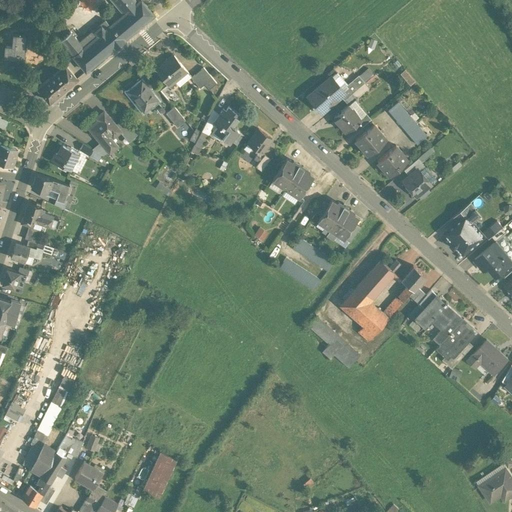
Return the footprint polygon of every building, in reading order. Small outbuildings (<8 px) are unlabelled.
[(105,19),(78,41),(70,32),(60,40),(73,56),(86,71),(153,15),(140,0),(139,0),(137,3),(134,0),(112,0),(124,14),(110,25),(105,19)] [(25,35),(13,34),(12,45),(5,45),(4,57),(23,59),(25,35)] [(186,71),(173,55),(161,65),(156,70),(168,85),(186,71)] [(65,65),(37,88),(49,102),(76,78),(65,65)] [(216,83),(203,67),(191,77),(199,87),(204,83),(209,89),(216,83)] [(405,67),(400,71),(410,83),(415,79),(405,67)] [(358,74),(345,85),(347,87),(341,92),(342,93),(339,95),(343,99),(352,92),(364,82),(358,74)] [(341,92),(329,78),(308,96),(320,111),(339,95),(342,93),(341,92)] [(157,100),(141,80),(128,92),(143,111),(157,100)] [(364,82),(352,92),(356,97),(368,87),(364,82)] [(397,101),(387,109),(395,119),(406,111),(397,101)] [(347,104),(332,117),(345,132),(359,120),(353,112),(354,111),(347,104)] [(228,105),(225,109),(223,108),(219,113),(213,121),(219,125),(218,126),(219,127),(217,129),(223,134),(221,137),(230,143),(239,131),(231,125),(239,114),(228,105)] [(184,120),(173,107),(166,113),(177,126),(184,120)] [(212,108),(206,120),(212,123),(213,121),(219,113),(212,108)] [(104,111),(96,117),(98,120),(88,128),(101,143),(111,135),(113,137),(120,131),(116,125),(104,111)] [(406,111),(395,119),(404,129),(414,121),(406,111)] [(133,130),(122,120),(116,125),(120,131),(125,137),(133,130)] [(414,121),(404,129),(416,144),(426,136),(414,121)] [(373,123),(355,139),(367,153),(385,137),(373,123)] [(271,138),(258,128),(247,142),(252,146),(261,152),(271,138)] [(194,131),(190,139),(195,142),(198,136),(194,131)] [(207,134),(201,131),(198,136),(195,142),(194,144),(201,148),(207,134)] [(252,146),(247,142),(244,147),(249,151),(252,146)] [(17,149),(0,143),(0,162),(11,166),(17,149)] [(95,151),(83,143),(79,149),(92,157),(95,151)] [(407,159),(395,144),(376,160),(389,174),(407,159)] [(78,153),(62,145),(58,154),(56,153),(52,161),(69,170),(78,153)] [(264,154),(255,166),(261,170),(270,158),(264,154)] [(293,160),(292,162),(286,158),(272,179),(299,197),(313,176),(307,172),(308,170),(293,160)] [(425,166),(417,158),(404,170),(409,175),(417,168),(419,171),(425,166)] [(435,179),(425,166),(419,171),(430,183),(435,179)] [(419,171),(417,168),(409,175),(403,181),(415,196),(417,195),(426,187),(430,183),(419,171)] [(69,185),(35,173),(31,186),(46,192),(47,192),(48,187),(58,191),(57,194),(65,196),(69,185)] [(171,190),(159,183),(156,188),(168,195),(171,190)] [(58,191),(48,187),(47,192),(46,192),(45,195),(55,198),(57,194),(58,191)] [(426,187),(417,195),(421,199),(430,191),(426,187)] [(63,201),(56,198),(54,204),(64,209),(66,202),(63,201)] [(353,211),(338,201),(337,203),(331,199),(328,204),(321,214),(317,220),(344,238),(354,222),(358,217),(352,213),(353,211)] [(41,206),(27,201),(23,216),(36,221),(41,223),(57,228),(60,220),(39,213),(41,206)] [(323,201),(316,211),(321,214),(328,204),(323,201)] [(470,202),(450,219),(455,224),(466,215),(467,216),(476,208),(470,202)] [(467,216),(466,215),(455,224),(446,232),(453,241),(450,244),(454,248),(457,245),(463,252),(483,236),(467,216)] [(36,221),(23,216),(20,223),(28,226),(33,227),(39,229),(41,223),(36,221)] [(497,220),(483,232),(489,238),(492,236),(503,227),(497,220)] [(354,222),(344,238),(349,241),(360,226),(354,222)] [(33,227),(28,226),(24,238),(28,239),(35,242),(39,229),(33,227)] [(503,227),(492,236),(496,241),(507,232),(503,227)] [(275,239),(266,233),(261,241),(269,247),(275,239)] [(335,260),(299,237),(292,247),(327,270),(335,260)] [(35,242),(28,239),(26,245),(29,246),(36,248),(36,247),(43,249),(44,245),(35,242)] [(496,241),(474,259),(480,266),(484,262),(496,277),(511,263),(511,259),(496,241)] [(26,245),(15,242),(10,257),(24,261),(28,251),(29,246),(26,245)] [(43,249),(36,247),(36,248),(29,246),(28,251),(41,255),(43,249)] [(320,280),(286,257),(279,267),(313,290),(320,280)] [(380,259),(354,289),(368,301),(394,272),(389,267),(380,259)] [(401,264),(396,259),(389,267),(394,272),(401,264)] [(425,276),(412,265),(400,278),(408,285),(398,296),(403,300),(412,289),(413,289),(425,276)] [(29,269),(19,266),(17,272),(25,274),(25,275),(27,275),(29,269)] [(17,272),(6,268),(1,283),(14,287),(16,282),(22,284),(24,275),(25,275),(25,274),(17,272)] [(417,287),(409,296),(413,300),(421,291),(417,287)] [(368,301),(354,289),(340,305),(363,325),(373,334),(387,318),(382,313),(368,301)] [(421,291),(413,300),(418,304),(426,295),(421,291)] [(418,304),(416,305),(422,310),(431,300),(426,295),(418,304)] [(393,301),(382,313),(387,318),(403,300),(398,296),(393,302),(393,301)] [(10,301),(0,297),(0,333),(4,321),(13,324),(20,302),(10,299),(10,301)] [(463,319),(445,302),(442,305),(434,297),(431,300),(422,310),(414,318),(424,327),(435,316),(445,325),(434,337),(440,343),(441,343),(463,319)] [(359,354),(315,315),(307,324),(328,344),(336,351),(334,354),(348,367),(359,354)] [(38,367),(54,322),(43,318),(27,363),(38,367)] [(463,319),(441,343),(451,353),(454,356),(468,340),(477,330),(464,318),(463,319)] [(373,334),(363,325),(358,331),(368,340),(373,334)] [(508,359),(486,339),(467,360),(475,367),(480,361),(493,374),(496,372),(508,359)] [(92,343),(84,340),(80,348),(87,352),(92,343)] [(473,345),(468,340),(454,356),(451,353),(444,360),(452,368),(473,345)] [(328,344),(322,352),(330,359),(334,354),(336,351),(328,344)] [(496,396),(492,401),(498,405),(501,399),(496,396)] [(46,413),(31,443),(40,447),(41,447),(56,417),(46,413)] [(55,426),(44,449),(41,447),(40,447),(37,453),(50,460),(65,434),(66,432),(55,426)] [(41,474),(41,475),(50,481),(56,471),(61,474),(65,467),(60,464),(68,452),(70,453),(74,446),(71,444),(71,442),(72,437),(65,434),(50,460),(41,474)] [(91,435),(86,448),(93,450),(98,437),(91,435)] [(83,441),(72,437),(71,442),(71,444),(74,446),(70,453),(76,457),(83,441)] [(33,444),(23,463),(30,467),(37,453),(40,447),(33,444)] [(161,450),(143,489),(159,496),(176,459),(161,450)] [(511,463),(511,459),(507,452),(501,456),(508,466),(511,463)] [(50,460),(37,453),(30,467),(41,474),(50,460)] [(102,471),(84,460),(74,477),(92,487),(93,488),(94,485),(102,471)] [(511,476),(505,467),(479,484),(490,501),(508,489),(511,494),(511,476)] [(41,475),(33,487),(29,484),(21,498),(34,506),(39,499),(47,485),(50,481),(41,475)] [(54,489),(47,485),(39,499),(45,503),(54,489)] [(106,492),(94,485),(93,488),(92,487),(85,500),(97,507),(104,496),(106,492)] [(138,497),(129,492),(124,503),(133,507),(138,497)] [(112,511),(117,504),(104,496),(97,507),(96,509),(101,511),(112,511)]
